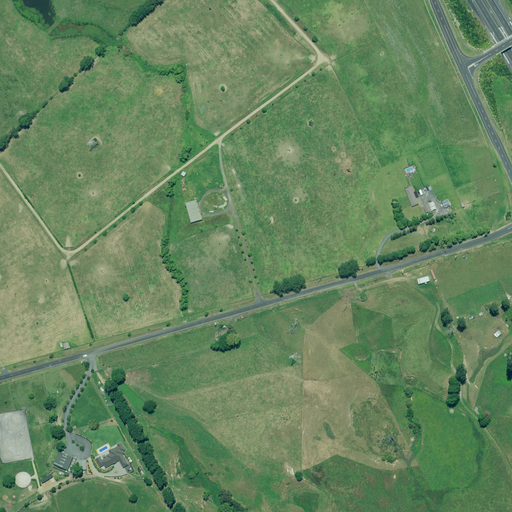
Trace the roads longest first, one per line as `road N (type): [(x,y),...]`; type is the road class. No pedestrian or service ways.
road 1 (unclassified): [(511,226),(0,377)]
road 2 (unclassified): [(464,68),(511,179)]
